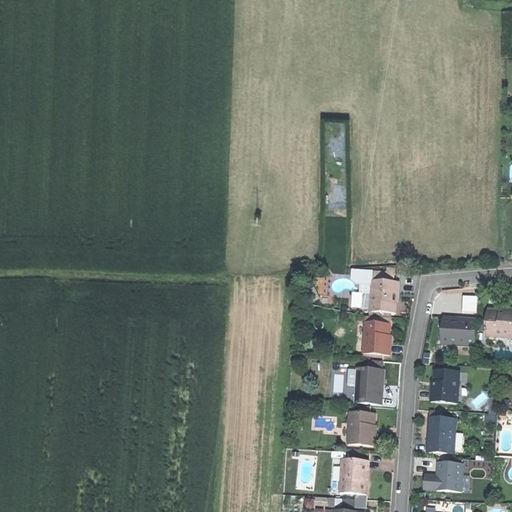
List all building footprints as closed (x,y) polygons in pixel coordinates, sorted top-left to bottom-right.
[(374,280),(372,312),(393,313),(397,314),(398,303),(398,295),(401,295),(402,282),(374,280)] [(511,311),(507,311),(507,313),(500,313),(488,312),(487,338),(511,339),(511,311)] [(458,320),(443,319),(442,346),(476,347),(478,324),(458,323),(458,320)] [(357,354),(366,355),(367,324),(359,323),(357,354)] [(393,325),(367,324),(366,355),(384,356),(392,356),(393,344),(391,344),(392,337),(393,325)] [(371,362),(371,367),(374,367),(374,370),(384,371),(384,362),(371,362)] [(371,370),(359,370),(357,404),(381,405),(382,386),(384,386),(385,381),(385,371),(384,371),(374,370),(371,370)] [(460,374),(435,373),(435,384),(435,391),(432,391),(432,404),(459,405),(460,374)] [(432,412),(431,420),(445,421),(445,413),(432,412)] [(362,414),(351,414),(350,445),(377,446),(378,434),(376,434),(376,426),(377,415),(372,414),(362,414)] [(432,452),(429,452),(428,454),(434,454),(454,455),(456,455),(457,421),(456,421),(448,421),(445,421),(431,420),(430,420),(429,434),(432,435),(432,452)] [(357,496),(368,496),(369,481),(366,481),(367,461),(342,460),(341,495),(357,496)] [(426,491),(463,493),(464,466),(442,465),(441,478),(438,478),(427,477),(426,491)] [(367,510),(368,501),(357,501),(356,510),(367,510)]
